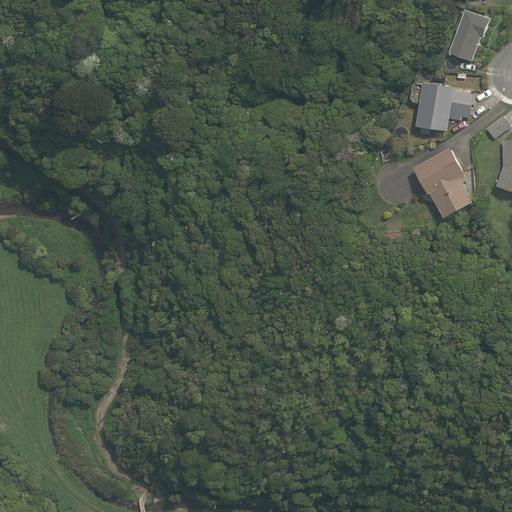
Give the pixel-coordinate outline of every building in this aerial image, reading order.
[(484,37),(491,17),(466,8),(450,51),(473,60),(482,37),(484,37)] [(455,90),(456,85),(424,80),(417,124),(422,125),(432,127),(449,130),(451,118),(461,120),(462,116),(471,117),(475,93),(455,90)] [(511,126),(511,124),(504,115),(487,128),(495,138),(511,126)] [(431,134),(432,127),(422,125),(421,132),(431,134)] [(511,138),(504,139),(504,164),(497,184),(511,189),(511,138)] [(465,173),(451,147),(415,166),(429,192),(432,191),(446,216),(473,200),(463,182),(464,181),(461,175),(465,173)]
